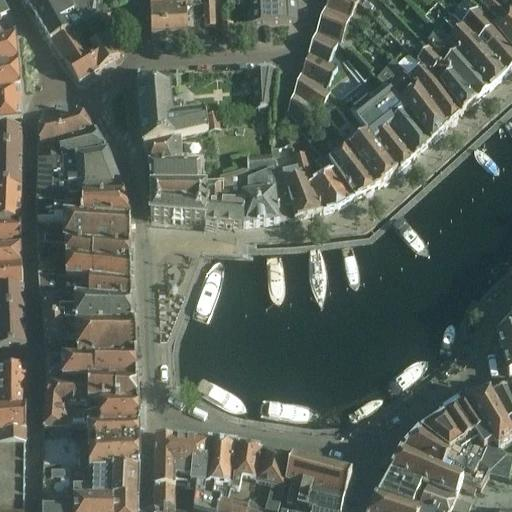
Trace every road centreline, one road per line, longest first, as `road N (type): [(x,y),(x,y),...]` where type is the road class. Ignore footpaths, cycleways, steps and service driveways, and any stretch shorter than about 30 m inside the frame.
road 1 (residential): [(464,388),(369,449),(338,453),(169,424),(155,414),(141,240),(116,164),(72,98)]
road 2 (residential): [(32,511),(31,117),(55,81)]
road 3 (residential): [(133,63),(292,60),(318,0)]
